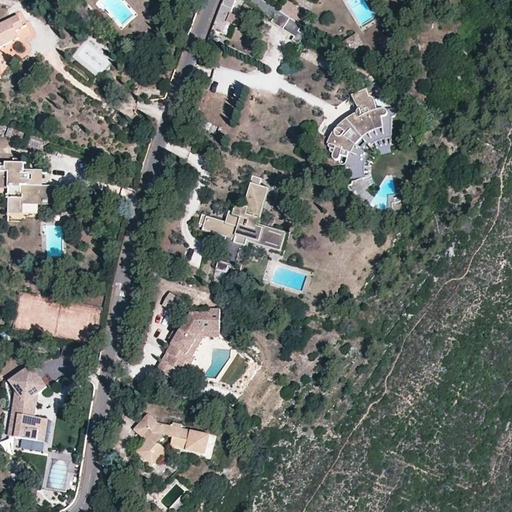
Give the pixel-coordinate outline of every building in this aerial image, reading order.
[(289,19),(279,12),(261,0),(222,0),(219,9),(211,31),(229,39),(232,28),(226,26),(236,0),(240,0),(283,28),(289,19)] [(279,12),(289,19),(296,8),(287,0),(279,12)] [(84,7),(80,1),(74,9),(83,20),(90,13),(84,7)] [(24,28),(18,17),(0,24),(0,69),(2,72),(9,59),(0,51),(0,48),(19,39),(16,32),(24,28)] [(296,37),(302,27),(289,19),(283,28),(296,37)] [(349,52),(363,47),(359,35),(345,39),(349,52)] [(369,97),(367,91),(352,97),(361,112),(356,114),(354,115),(349,119),(345,122),(340,126),(335,131),(330,138),(317,132),(311,147),(324,151),(334,154),(333,156),(334,158),(336,160),(339,160),(339,162),(339,163),(341,165),(343,166),(346,165),(345,173),(349,173),(352,182),(365,177),(364,175),(364,173),(364,170),(364,167),(365,163),(366,160),(369,155),(363,150),(368,143),(370,147),(371,145),(373,144),(377,142),(379,140),(382,140),(386,139),(391,139),(392,117),(393,116),(395,116),(397,114),(398,112),(396,111),(393,109),(389,109),(376,111),(377,108),(376,105),(376,101),(374,99),(372,97),(369,97)] [(42,142),(31,138),(28,144),(40,148),(42,142)] [(23,163),(0,163),(0,189),(7,189),(7,214),(23,214),(23,205),(55,205),(55,186),(42,187),(24,186),(24,171),(23,163)] [(43,171),(24,171),(24,186),(42,187),(43,171)] [(236,206),(234,212),(233,216),(239,218),(236,228),(225,223),(226,221),(206,215),(201,231),(225,239),(215,269),(226,273),(228,264),(234,244),(242,246),(245,247),(246,241),(247,239),(259,243),(263,229),(256,228),(257,225),(269,188),(260,186),(262,179),(252,176),(242,208),(236,206)] [(230,210),(226,221),(225,223),(236,228),(239,218),(233,216),(234,212),(230,210)] [(285,233),(257,225),(256,228),(263,229),(259,243),(247,239),(246,241),(280,252),(285,233)] [(236,267),(242,246),(234,244),(228,264),(236,267)] [(186,302),(171,293),(161,306),(177,315),(186,302)] [(219,333),(220,309),(210,309),(210,313),(190,312),(157,369),(170,377),(175,370),(185,377),(195,360),(193,359),(186,356),(201,332),(219,333)] [(220,340),(219,333),(201,332),(186,356),(193,359),(205,339),(220,340)] [(60,361),(50,359),(47,373),(74,378),(79,350),(63,347),(60,361)] [(47,387),(31,365),(8,382),(16,392),(8,437),(44,443),(48,420),(35,417),(38,394),(47,387)] [(147,415),(139,423),(148,430),(152,434),(134,452),(151,467),(166,451),(159,444),(166,437),(172,439),(170,448),(206,456),(210,435),(182,429),(182,425),(173,423),(172,427),(155,422),(147,415)] [(141,437),(148,430),(139,423),(133,430),(141,437)] [(174,475),(167,470),(163,475),(156,475),(156,483),(166,484),(174,475)] [(74,499),(68,493),(63,499),(69,505),(74,499)]
